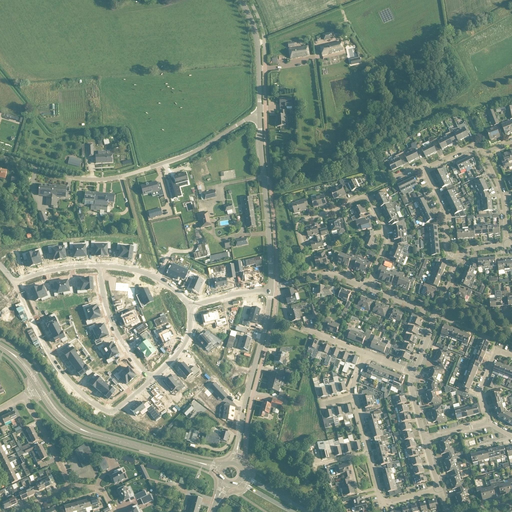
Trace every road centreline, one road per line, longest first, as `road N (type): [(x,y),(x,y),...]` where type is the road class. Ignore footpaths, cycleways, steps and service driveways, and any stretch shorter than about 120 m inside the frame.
road 1 (unclassified): [(259,114),(185,155),(105,179),(0,156)]
road 2 (residential): [(366,288),(385,238),(364,197),(298,224),(311,276)]
road 3 (residential): [(151,379),(111,411),(92,402),(52,359),(13,282)]
road 4 (tertiary): [(270,288),(259,114)]
road 5 (tertiary): [(238,443),(270,288)]
road 6 (residential): [(100,265),(116,332),(151,379)]
